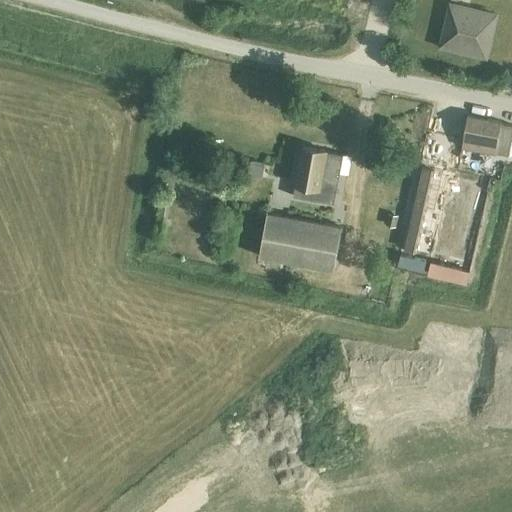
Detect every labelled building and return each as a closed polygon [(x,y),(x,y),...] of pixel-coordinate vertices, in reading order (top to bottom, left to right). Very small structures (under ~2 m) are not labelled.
[(441,41),(484,51),(493,10),(450,1),(441,41)] [(503,120),(470,114),(465,146),(510,153),(511,140),(511,123),(503,122),(503,120)] [(295,184),(293,196),(334,204),(337,191),(343,154),(326,151),(326,150),(302,146),(295,184)] [(261,176),(264,162),(251,160),(248,173),(261,176)] [(426,164),(420,184),(445,192),(451,172),(426,164)] [(169,199),(160,198),(154,237),(163,239),(169,199)] [(267,213),(259,256),(334,270),(342,227),(267,213)] [(388,214),(385,225),(394,227),(397,216),(388,214)]
